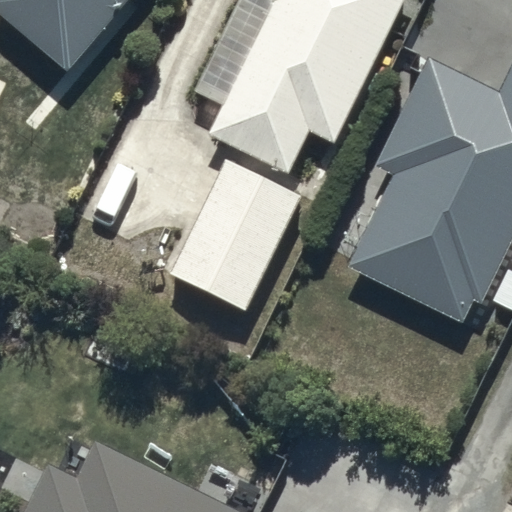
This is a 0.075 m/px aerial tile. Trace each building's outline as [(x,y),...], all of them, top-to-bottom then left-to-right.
[(0,0),(0,10),(68,69),(126,0),(0,0)] [(273,0),(211,132),(292,171),(311,131),(335,142),(402,0),(273,0)] [(348,265),(461,320),(473,295),(479,298),(511,232),(511,58),(496,91),(428,57),(375,165),(393,173),(348,265)] [(161,268),(244,310),(302,192),(219,151),(161,268)] [(23,511),(239,511),(97,441),(78,479),(47,463),(23,511)]
